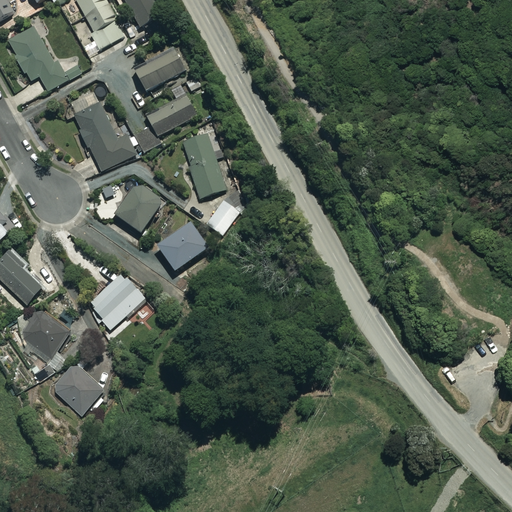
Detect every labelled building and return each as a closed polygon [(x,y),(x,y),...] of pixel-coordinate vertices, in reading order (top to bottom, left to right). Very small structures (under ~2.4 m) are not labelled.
[(0,0),(0,24),(16,16),(6,0),(0,0)] [(127,39),(106,0),(77,0),(97,38),(94,39),(101,52),(127,39)] [(165,17),(154,0),(125,0),(142,30),(165,17)] [(55,66),(44,44),(48,42),(41,27),(9,43),(30,84),(42,79),(49,93),(69,83),(59,64),(55,66)] [(189,72),(179,53),(138,75),(148,94),(189,72)] [(201,117),(185,88),(176,93),(181,102),(149,119),(160,139),(201,117)] [(102,106),(76,118),(82,132),(81,132),(89,150),(91,149),(103,173),(138,156),(129,138),(119,142),(102,106)] [(228,192),(209,137),(185,145),(192,168),(190,168),(202,201),(228,192)] [(166,205),(140,187),(117,218),(143,237),(166,205)] [(241,214),(226,203),(209,226),(224,238),(241,214)] [(0,247),(18,232),(0,210),(0,247)] [(210,251),(192,227),(160,251),(178,275),(210,251)] [(45,292),(9,257),(0,266),(0,279),(29,308),(45,292)] [(147,303),(126,278),(92,307),(113,332),(147,303)] [(76,335),(47,313),(44,316),(41,313),(22,338),(54,363),(76,335)] [(108,393),(78,365),(54,391),(84,419),(108,393)]
